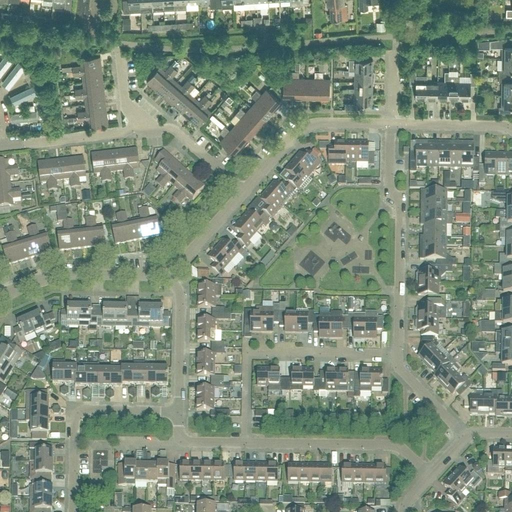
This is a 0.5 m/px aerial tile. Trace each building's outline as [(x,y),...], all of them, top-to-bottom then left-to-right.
[(53,0),(53,5),(65,6),(64,10),(71,10),(71,0),(53,0)] [(141,12),(140,0),(122,0),(123,13),(141,12)] [(151,0),(140,0),(141,12),(153,11),(151,0)] [(163,0),(151,0),(153,11),(164,11),(163,0)] [(174,0),(163,0),(164,11),(175,10),(174,0)] [(186,0),(174,0),(175,10),(187,9),(186,4),(186,0)] [(197,0),(198,3),(210,2),(210,8),(216,8),(215,0),(197,0)] [(342,19),(347,18),(345,0),(329,0),(331,20),(342,19)] [(378,3),(378,0),(359,0),(360,9),(367,9),(367,3),(378,3)] [(502,48),(502,58),(511,58),(511,37),(490,40),(490,48),(502,48)] [(1,59),(0,60),(0,76),(16,58),(8,53),(7,52),(1,59)] [(355,59),(355,70),(372,71),(373,59),(358,59),(358,53),(346,53),(345,59),(355,59)] [(72,66),(73,71),(101,67),(100,56),(80,58),(81,65),(72,66)] [(499,70),(499,76),(511,76),(511,58),(502,58),(502,70),(499,70)] [(18,61),(0,83),(0,85),(5,90),(26,66),(18,61)] [(146,81),(155,89),(174,67),(171,64),(165,71),(159,66),(146,81)] [(82,74),(83,81),(103,79),(101,67),(73,71),(73,75),(82,74)] [(155,89),(164,97),(177,82),(172,77),(178,70),(174,67),(155,89)] [(23,72),(28,82),(29,81),(33,79),(29,70),(24,72),(23,72)] [(355,74),(355,81),(372,82),(372,78),(374,77),(374,72),(372,71),(355,70),(349,70),(349,74),(355,74)] [(283,98),(295,98),(295,71),(291,71),(290,78),(283,78),(283,98)] [(295,98),(306,99),(307,78),(299,78),(299,71),(295,71),(295,98)] [(306,99),(317,99),(318,72),(315,71),(314,78),(307,78),(306,99)] [(415,98),(426,99),(427,81),(416,81),(416,71),(410,71),(409,84),(415,84),(415,98)] [(318,72),(317,99),(329,99),(330,79),(323,79),(323,72),(319,72),(318,72)] [(459,82),(459,99),(470,99),(470,85),(476,85),(477,73),(471,72),(470,82),(459,82)] [(426,99),(437,99),(438,81),(431,81),(431,75),(427,75),(427,81),(426,99)] [(437,99),(448,99),(449,82),(449,75),(444,75),(444,82),(438,81),(437,99)] [(448,99),(459,99),(459,82),(460,76),(455,76),(455,82),(449,82),(448,99)] [(501,82),(501,94),(511,94),(511,76),(499,76),(499,82),(501,82)] [(75,89),(75,93),(104,90),(103,79),(83,81),(84,88),(75,89)] [(164,97),(172,104),(191,82),(188,79),(182,86),(177,82),(164,97)] [(348,92),(354,92),(372,92),(372,82),(355,81),(354,88),(348,88),(348,92)] [(31,85),(8,95),(13,106),(36,95),(43,92),(39,82),(31,85)] [(172,104),(181,112),(194,97),(189,92),(195,85),(191,82),(172,104)] [(256,90),(253,94),(273,111),(281,102),(266,89),(262,94),(256,90)] [(85,97),(86,103),(105,101),(104,90),(75,93),(76,98),(85,97)] [(354,92),(354,103),(345,103),(344,109),(357,109),(357,103),(372,104),(372,92),(354,92)] [(181,112),(189,119),(208,97),(205,94),(199,101),(194,97),(181,112)] [(256,101),(251,107),(266,120),(273,111),(253,94),(251,96),(256,101)] [(511,94),(501,94),(501,106),(499,106),(499,112),(511,112),(511,94)] [(208,97),(189,119),(198,127),(211,112),(206,107),(212,100),(208,97)] [(77,111),(78,116),(107,112),(105,101),(86,103),(86,110),(77,111)] [(240,108),(238,111),(258,129),(266,120),(251,107),(246,112),(240,108)] [(45,108),(10,112),(11,123),(34,120),(46,119),(45,108)] [(240,119),(235,124),(251,137),(258,129),(238,111),(235,114),(240,119)] [(107,112),(78,116),(78,120),(87,119),(88,126),(108,124),(107,112)] [(225,126),(222,128),(243,146),(251,137),(235,124),(230,130),(225,126)] [(243,146),(222,128),(219,132),(225,137),(220,142),(235,155),(243,146)] [(416,169),(427,169),(428,143),(416,143),(416,154),(410,154),(409,174),(416,174),(416,169)] [(427,169),(439,169),(439,143),(428,143),(427,169)] [(439,169),(450,169),(450,147),(451,147),(451,143),(439,143),(439,169)] [(345,163),(346,145),(335,144),(334,153),(328,153),(328,166),(345,166),(345,163)] [(472,174),(479,174),(479,167),(479,160),(474,160),(474,144),(462,144),(462,148),(461,169),(473,170),(472,174)] [(345,163),(356,163),(357,145),(346,145),(345,163)] [(357,145),(356,163),(367,163),(367,166),(374,166),(374,154),(368,154),(368,145),(357,145)] [(450,169),(461,169),(462,148),(451,147),(450,147),(450,169)] [(137,150),(125,152),(129,180),(133,180),(132,171),(139,170),(137,150)] [(125,152),(114,153),(116,173),(123,172),(124,181),(129,180),(125,152)] [(156,184),(159,187),(178,165),(164,152),(154,163),(160,168),(156,173),(162,177),(156,184)] [(114,153),(103,154),(106,183),(111,183),(110,174),(116,173),(114,153)] [(106,183),(103,154),(91,156),(94,176),(101,175),(102,184),(106,183)] [(300,155),(293,164),(309,178),(320,165),(311,156),(307,161),(300,155)] [(485,177),(496,177),(496,155),(485,155),(484,167),(479,167),(479,174),(479,185),(485,185),(485,177)] [(496,177),(507,177),(508,155),(496,155),(496,177)] [(83,159),(72,160),(75,189),(80,188),(79,179),(86,179),(83,159)] [(72,160),(61,161),(63,181),(70,180),(71,189),(75,189),(72,160)] [(61,161),(49,163),(53,192),(57,191),(56,182),(63,181),(61,161)] [(0,162),(0,174),(18,172),(17,168),(8,169),(8,162),(0,162)] [(53,192),(49,163),(38,164),(40,184),(47,183),(48,192),(53,192)] [(309,178),(293,164),(285,172),(292,178),(288,182),(297,191),(309,178)] [(168,183),(174,188),(187,173),(178,165),(159,187),(162,190),(168,183)] [(0,174),(0,185),(10,185),(9,178),(18,177),(18,172),(0,174)] [(173,199),(176,202),(195,180),(187,173),(174,188),(179,192),(173,199)] [(195,180),(176,202),(180,205),(186,198),(191,203),(204,188),(195,180)] [(275,184),(267,193),(281,205),(288,196),(291,199),(295,194),(285,185),(281,190),(275,184)] [(0,185),(0,197),(21,195),(20,190),(11,191),(10,185),(0,185)] [(421,192),(420,204),(446,204),(446,192),(421,192)] [(281,205),(267,193),(260,201),(266,207),(262,211),(272,220),(276,215),(274,213),(281,205)] [(507,212),(511,212),(511,193),(500,194),(492,194),(492,201),(501,204),(507,204),(507,212)] [(21,195),(0,197),(0,209),(13,207),(12,200),(21,199),(21,195)] [(420,204),(420,215),(446,215),(446,204),(420,204)] [(147,209),(143,210),(149,239),(160,236),(156,217),(149,218),(147,209)] [(140,220),(134,221),(138,241),(149,239),(143,210),(139,211),(140,220)] [(500,230),(511,229),(511,212),(507,212),(507,220),(500,220),(500,230)] [(249,213),(242,221),(255,234),(263,225),(265,228),(269,223),(260,214),(256,219),(249,213)] [(125,214),(121,215),(127,243),(138,241),(134,221),(127,223),(125,214)] [(127,243),(121,215),(116,216),(118,225),(111,226),(115,246),(127,243)] [(420,227),(424,227),(424,226),(446,227),(446,215),(420,215),(420,227)] [(87,229),(80,229),(83,249),(94,248),(91,219),(86,220),(87,229)] [(95,219),(91,219),(94,248),(105,247),(103,227),(96,228),(95,219)] [(72,221),(68,222),(71,251),(83,249),(80,229),(73,230),(72,221)] [(255,234),(242,221),(234,230),(241,236),(237,240),(246,249),(250,244),(248,242),(255,234)] [(71,251),(68,222),(63,222),(64,231),(57,232),(59,252),(71,251)] [(424,226),(424,227),(424,238),(446,238),(446,227),(424,226)] [(36,227),(31,228),(40,256),(51,253),(45,234),(38,236),(36,227)] [(30,238),(23,240),(29,260),(40,256),(31,228),(27,230),(30,238)] [(507,240),(507,248),(511,248),(511,229),(500,230),(500,240),(507,240)] [(14,234),(10,235),(18,263),(29,260),(23,240),(17,242),(14,234)] [(258,247),(265,238),(260,234),(253,244),(258,247)] [(18,263),(10,235),(5,236),(8,245),(1,247),(7,266),(18,263)] [(420,237),(420,249),(446,250),(446,238),(424,238),(420,237)] [(224,242),(216,251),(230,263),(237,254),(239,257),(244,252),(234,243),(230,248),(224,242)] [(499,256),(499,266),(506,267),(511,267),(511,261),(511,260),(511,248),(507,248),(506,256),(499,256)] [(446,250),(420,249),(419,261),(436,261),(436,267),(448,267),(453,267),(457,268),(457,261),(453,261),(445,255),(446,250)] [(230,263),(216,251),(209,259),(215,265),(211,269),(221,278),(225,273),(222,271),(230,263)] [(503,277),(503,283),(511,282),(511,271),(506,272),(506,267),(499,266),(494,266),(494,277),(503,277)] [(418,284),(418,285),(438,285),(438,286),(441,286),(442,280),(447,275),(453,275),(453,267),(448,267),(436,267),(431,267),(430,273),(418,273),(418,274),(416,275),(416,282),(418,284)] [(212,287),(198,287),(198,298),(215,298),(221,298),(222,287),(225,287),(225,281),(212,281),(212,287)] [(511,282),(503,283),(503,294),(511,293),(511,282)] [(427,303),(430,303),(443,303),(446,303),(446,297),(438,297),(438,286),(438,285),(418,285),(418,286),(416,287),(416,294),(418,296),(418,297),(427,297),(427,303)] [(212,309),(212,315),(224,315),(224,309),(215,309),(215,298),(198,298),(198,309),(212,309)] [(511,302),(503,303),(503,314),(511,313),(511,302)] [(417,319),(417,320),(438,320),(438,309),(443,309),(443,303),(430,303),(430,308),(418,308),(418,309),(415,311),(415,317),(417,319)] [(61,327),(79,327),(79,306),(67,306),(67,312),(61,312),(61,327)] [(79,327),(97,328),(97,313),(91,313),(91,307),(79,306),(79,327)] [(262,309),(262,333),(273,333),(273,324),(279,325),(279,312),(279,306),(273,306),(273,309),(262,309)] [(115,328),(115,324),(115,307),(103,307),(103,313),(97,313),(97,328),(115,328)] [(115,328),(133,328),(133,313),(127,313),(127,307),(115,307),(115,324),(115,328)] [(133,328),(151,329),(151,308),(139,307),(139,313),(133,313),(133,328)] [(151,308),(151,329),(169,329),(169,314),(163,314),(163,308),(151,308)] [(262,333),(262,309),(256,309),(256,315),(251,315),(251,311),(244,311),(244,328),(250,328),(250,333),(262,333)] [(285,333),(296,333),(296,315),(285,315),(285,312),(279,312),(279,325),(285,325),(285,333)] [(307,325),(313,325),(313,317),(314,312),(307,312),(307,315),(296,315),(296,333),(307,333),(307,325)] [(39,313),(28,318),(35,334),(45,329),(47,333),(53,330),(47,317),(41,319),(39,313)] [(365,316),(365,339),(376,339),(376,331),(382,331),(382,318),(376,318),(376,313),(364,313),(364,316),(365,316)] [(511,313),(503,314),(496,314),(496,325),(511,324),(511,313)] [(331,315),(330,339),(341,339),(342,331),(348,331),(348,318),(347,318),(342,318),(342,314),(331,314),(331,315)] [(197,321),(197,332),(215,332),(215,321),(235,322),(235,316),(224,315),(212,315),(212,321),(197,321)] [(319,338),(330,339),(331,315),(319,315),(319,317),(313,317),(313,325),(313,333),(319,333),(319,338)] [(353,339),(365,339),(365,316),(364,316),(347,315),(347,318),(348,318),(348,331),(354,331),(353,339)] [(35,334),(28,318),(17,323),(19,329),(14,331),(20,345),(25,342),(24,339),(35,334)] [(438,320),(417,320),(417,321),(415,323),(415,329),(417,331),(417,332),(429,332),(429,338),(443,338),(443,327),(438,327),(438,320)] [(211,343),(211,349),(224,350),(224,343),(214,343),(215,332),(197,332),(197,343),(211,343)] [(511,333),(502,334),(502,345),(511,344),(511,333)] [(418,358),(427,367),(440,355),(435,350),(439,346),(433,341),(433,338),(421,338),(421,345),(426,350),(418,358)] [(511,344),(502,345),(502,355),(511,355),(511,344)] [(2,348),(0,350),(0,360),(13,369),(23,354),(10,346),(7,351),(2,348)] [(197,355),(197,366),(214,366),(214,355),(224,356),(224,350),(211,349),(211,355),(197,355)] [(427,367),(436,376),(436,377),(453,361),(449,357),(445,360),(440,355),(427,367)] [(511,355),(502,355),(502,366),(492,366),(492,372),(505,372),(505,367),(511,366),(511,355)] [(13,369),(0,360),(0,382),(3,384),(13,369)] [(436,376),(434,378),(443,387),(456,375),(461,370),(453,361),(436,377),(436,376)] [(65,364),(53,364),(52,385),(64,385),(65,368),(65,364)] [(76,388),(87,388),(87,371),(87,366),(76,366),(76,368),(77,368),(77,371),(76,371),(76,385),(75,385),(75,388),(76,388)] [(88,388),(98,388),(99,371),(99,366),(87,366),(87,371),(87,388),(88,388)] [(110,371),(110,388),(122,388),(122,386),(121,386),(122,371),(121,371),(121,369),(122,369),(122,366),(110,366),(110,371)] [(211,378),(211,384),(223,384),(223,378),(214,377),(214,366),(197,366),(196,377),(211,378)] [(64,385),(75,385),(76,385),(76,371),(77,371),(77,368),(65,368),(64,385)] [(121,369),(121,371),(122,371),(121,386),(122,386),(133,386),(133,369),(122,369),(121,369)] [(133,369),(133,386),(144,386),(144,369),(133,369)] [(156,369),(144,369),(144,386),(156,386),(156,369)] [(168,369),(156,369),(156,386),(168,387),(168,369)] [(257,387),(268,387),(268,370),(257,370),(257,387)] [(279,393),(285,393),(285,380),(279,380),(280,370),(268,370),(268,387),(279,388),(279,393)] [(302,393),(302,388),(303,370),(291,370),(291,380),(285,380),(285,393),(302,393)] [(313,393),(319,393),(320,380),(314,380),(314,371),(303,370),(302,388),(313,388),(313,393)] [(99,371),(98,388),(110,388),(110,371),(99,371)] [(336,394),(337,388),(337,371),(326,371),(325,381),(320,380),(319,393),(325,393),(336,394)] [(347,394),(354,394),(354,381),(348,381),(348,371),(337,371),(337,388),(336,394),(347,394)] [(371,394),(371,389),(371,371),(360,371),(360,381),(354,381),(354,394),(360,394),(371,394)] [(371,371),(371,389),(382,389),(382,394),(388,394),(388,381),(382,381),(382,372),(371,371)] [(455,394),(459,398),(468,389),(471,386),(467,382),(469,381),(465,377),(461,380),(456,375),(443,387),(452,397),(455,394)] [(196,389),(196,400),(213,401),(214,390),(223,390),(223,384),(211,384),(210,389),(196,389)] [(470,415),(483,415),(483,398),(483,392),(476,392),(470,392),(468,389),(459,398),(464,403),(464,409),(470,409),(470,415)] [(483,415),(495,416),(496,416),(496,395),(496,392),(491,392),(483,392),(483,398),(483,415)] [(31,399),(31,411),(48,411),(48,399),(47,399),(47,393),(32,393),(32,399),(31,399)] [(495,418),(508,418),(509,400),(501,400),(502,395),(496,395),(496,416),(495,416),(495,418)] [(213,401),(196,400),(196,412),(210,412),(210,418),(229,418),(230,412),(213,412),(213,401)] [(31,411),(31,422),(48,423),(48,411),(31,411)] [(48,423),(31,422),(31,434),(32,435),(32,441),(47,441),(47,435),(48,435),(48,423)] [(52,446),(30,445),(30,463),(52,464),(53,452),(52,452),(52,446)] [(498,469),(505,469),(505,451),(493,451),(493,463),(487,463),(487,476),(498,476),(498,469)] [(52,464),(30,463),(29,481),(32,481),(51,482),(51,476),(52,476),(52,464)] [(118,481),(135,482),(136,466),(136,464),(125,464),(124,466),(118,466),(118,481)] [(157,466),(157,484),(157,487),(165,487),(165,491),(174,491),(175,467),(168,466),(168,464),(157,464),(157,466)] [(179,482),(191,482),(191,464),(180,464),(179,482)] [(191,482),(202,482),(202,465),(191,464),(191,482)] [(202,482),(212,482),(213,465),(202,465),(202,482)] [(213,465),(212,482),(224,482),(224,465),(213,465)] [(233,483),(245,483),(245,465),(234,465),(233,483)] [(245,483),(255,483),(256,465),(245,465),(245,483)] [(255,483),(266,483),(267,466),(256,465),(255,483)] [(135,484),(146,484),(146,466),(136,466),(135,482),(135,484)] [(146,484),(157,484),(157,466),(146,466),(146,484)] [(267,466),(266,483),(277,483),(278,466),(267,466)] [(287,483),(299,484),(299,466),(288,466),(287,483)] [(299,484),(309,484),(310,466),(299,466),(299,484)] [(309,484),(320,484),(320,466),(310,466),(309,484)] [(320,466),(320,484),(332,484),(332,467),(320,466)] [(341,484),(353,484),(353,467),(342,467),(341,484)] [(353,484),(363,485),(364,467),(353,467),(353,484)] [(363,485),(374,485),(375,467),(364,467),(363,485)] [(375,467),(374,485),(385,485),(386,467),(375,467)] [(460,469),(452,478),(465,490),(469,486),(474,490),(482,481),(473,473),(469,478),(460,469)] [(465,490),(452,478),(444,487),(453,495),(449,499),(457,508),(465,499),(461,495),(465,490)] [(51,482),(32,481),(32,487),(30,487),(30,499),(35,499),(52,499),(52,487),(51,487),(51,482)] [(504,501),(504,511),(511,511),(511,500),(511,501),(511,495),(498,495),(498,501),(504,501)] [(35,499),(30,499),(29,511),(50,511),(51,511),(52,511),(52,499),(35,499)]
